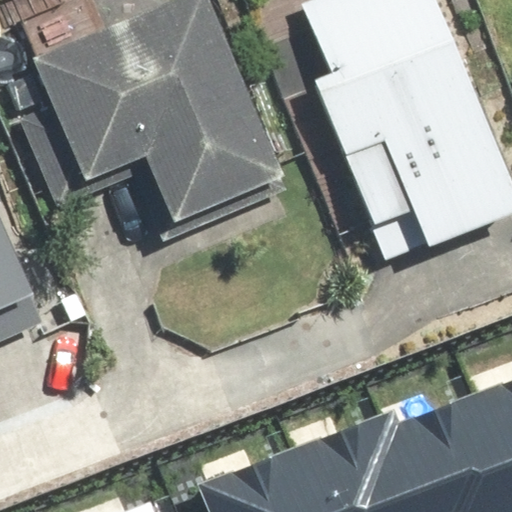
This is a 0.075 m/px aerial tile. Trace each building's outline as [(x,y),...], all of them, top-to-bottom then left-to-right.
[(194,0),(170,0),(0,67),(0,109),(42,214),(124,182),(145,235),(268,187),(194,0)] [(501,219),(419,0),(305,0),(285,7),(311,79),(293,85),(349,239),(356,236),(368,268),(501,219)] [(0,256),(0,341),(27,331),(0,256)] [(511,368),(481,380),(511,461),(511,368)] [(395,413),(434,511),(511,511),(511,461),(481,380),(395,413)] [(391,400),(294,437),(323,511),(434,511),(395,413),(391,400)] [(197,477),(210,511),(323,511),(294,437),(197,477)] [(157,511),(150,493),(98,511),(157,511)]
